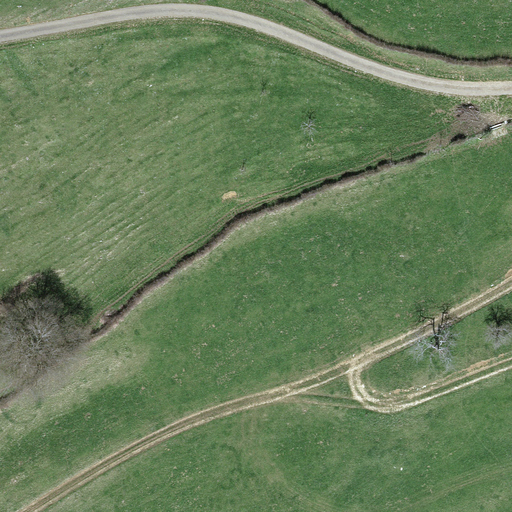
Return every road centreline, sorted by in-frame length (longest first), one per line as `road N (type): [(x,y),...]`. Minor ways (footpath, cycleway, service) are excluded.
road 1 (track): [(28,511),(89,470),(185,424),(356,367),(511,278)]
road 2 (unclassified): [(0,35),(211,10),(409,79),(511,88)]
road 3 (track): [(511,362),(398,400),(374,399),(356,367)]
